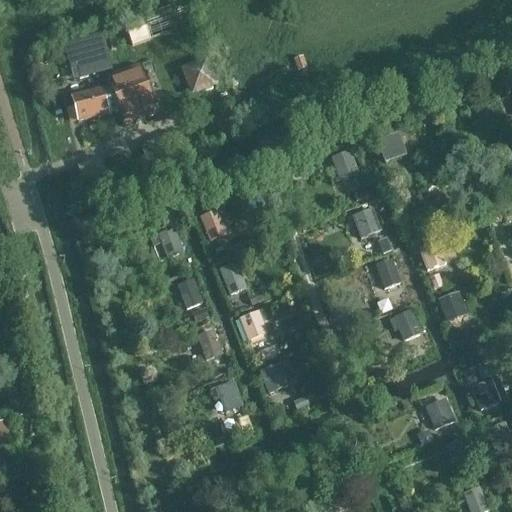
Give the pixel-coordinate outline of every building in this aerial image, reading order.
[(194,27),(186,3),(125,25),(133,48),(194,27)] [(100,70),(92,40),(70,46),(76,69),(83,67),(85,75),(90,74),(100,71),(100,70)] [(218,89),(208,61),(181,71),(192,99),(218,89)] [(151,105),(140,71),(139,72),(116,80),(109,82),(109,80),(108,80),(100,82),(101,88),(102,93),(72,101),(78,125),(108,117),(120,113),(121,116),(131,113),(151,105)] [(176,135),(137,151),(147,174),(186,157),(176,135)] [(396,139),(376,147),(385,169),(405,161),(396,139)] [(350,156),(330,164),(338,185),(359,177),(350,156)] [(101,158),(79,167),(88,187),(109,177),(101,158)] [(419,196),(399,204),(408,225),(428,217),(419,196)] [(199,222),(209,248),(228,241),(217,214),(199,222)] [(372,214),(352,223),(360,244),(381,236),(372,214)] [(183,256),(172,232),(157,239),(168,263),(183,256)] [(439,247),(419,255),(427,276),(447,268),(439,247)] [(393,264),(373,272),(381,293),(402,285),(393,264)] [(249,292),(238,266),(218,275),(229,300),(249,292)] [(193,283),(177,289),(186,313),(202,308),(193,283)] [(459,296),(439,304),(447,325),(468,317),(459,296)] [(259,315),(238,324),(247,346),(268,339),(259,315)] [(412,315),(392,323),(400,345),(421,337),(412,315)] [(224,362),(213,335),(197,341),(207,369),(224,362)] [(465,374),(470,387),(497,377),(492,364),(465,374)] [(287,390),(277,369),(258,377),(268,399),(287,390)] [(492,386),(472,394),(481,415),(501,408),(492,386)] [(234,388),(216,395),(226,420),(244,413),(234,388)] [(446,405),(425,413),(434,434),(454,427),(446,405)] [(0,453),(15,448),(5,425),(0,426),(0,453)] [(511,441),(506,426),(486,434),(494,456),(511,448),(511,441)] [(462,443),(441,451),(450,472),(470,465),(462,443)] [(26,486),(7,493),(13,511),(30,511),(35,510),(26,486)] [(487,511),(481,493),(460,502),(464,511),(487,511)]
